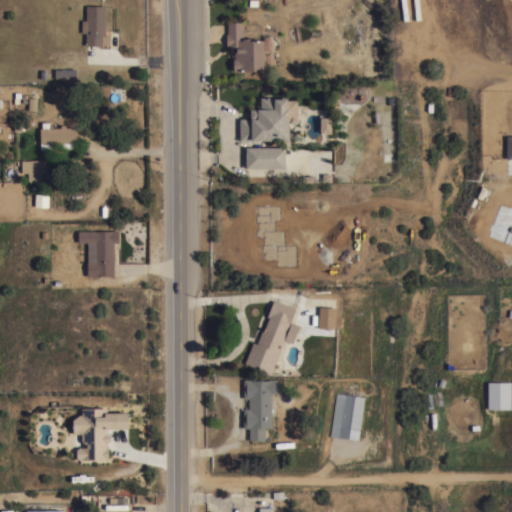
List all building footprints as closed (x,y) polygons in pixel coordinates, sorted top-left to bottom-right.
[(405,0),(408,20),(403,20),(400,0),(405,0)] [(100,45),(85,45),(85,32),(81,32),(81,19),(85,20),(86,5),(105,5),(104,34),(109,34),(109,44),(100,44),(100,45)] [(263,53),(265,53),(265,59),(264,59),(264,68),(255,68),(255,70),(233,70),(233,46),(226,46),(226,33),(227,33),(227,21),(243,21),(243,38),(251,38),(251,40),(263,39),(263,53)] [(75,68),(75,69),(83,69),(83,73),(84,73),(84,75),(83,75),(83,76),(75,76),(75,77),(55,77),(46,77),(46,70),(54,69),(54,68),(75,68)] [(296,121),(288,121),(288,128),(288,140),(239,140),(239,118),(250,118),(250,109),(257,109),(257,108),(260,108),(260,96),(274,97),(274,98),(286,98),(286,99),(296,99),(296,121)] [(331,132),(319,132),(319,117),(331,117),(331,132)] [(40,149),(39,128),(42,128),(41,121),(49,121),(49,127),(60,127),(60,124),(65,124),(65,127),(75,127),(75,148),(40,149)] [(245,167),(245,146),(285,146),(285,167),(245,167)] [(21,173),(21,160),(28,160),(45,159),(45,172),(41,172),(41,180),(35,180),(35,182),(33,182),(33,180),(30,180),(30,181),(29,181),(29,180),(27,180),(27,172),(21,173)] [(113,275),(87,275),(87,261),(87,242),(77,242),(77,230),(118,230),(118,242),(113,242),(113,275)] [(295,309),(289,322),(298,326),(293,339),(285,336),(281,346),(280,345),(280,347),(281,347),(275,361),(277,362),(276,365),(274,364),(270,373),(244,363),(252,341),(256,343),(261,330),(262,331),(268,317),(266,316),(273,300),(295,309)] [(319,306),(337,307),(335,328),(318,327),(319,306)] [(271,427),(264,427),(264,439),(248,439),(248,428),(243,428),(243,408),(248,408),(248,397),(243,397),(243,379),(251,379),(251,380),(268,380),(268,379),(277,379),(277,381),(281,381),(281,384),(277,384),(277,393),(271,393),(271,427)] [(510,408),(487,408),(487,381),(511,381),(510,408)] [(357,440),(329,435),(336,392),(353,394),(353,392),(356,392),(356,395),(364,396),(357,440)] [(107,459),(107,428),(128,428),(127,411),(104,411),(104,407),(80,407),(80,416),(71,416),(71,433),(80,433),(80,446),(75,446),(75,460),(107,459)]
